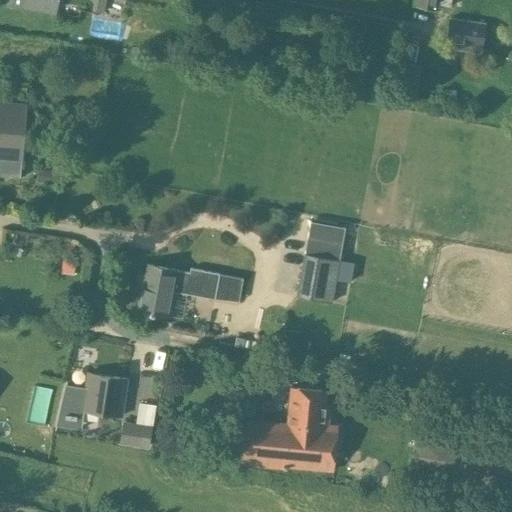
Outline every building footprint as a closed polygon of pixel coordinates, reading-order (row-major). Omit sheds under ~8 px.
[(5,0),(5,5),(54,14),(56,0),(5,0)] [(94,0),(93,9),(105,11),(107,0),(94,0)] [(413,0),(412,4),(436,9),(437,5),(449,7),(450,0),(413,0)] [(485,23),(449,19),(446,42),(457,44),(456,49),(481,52),(485,23)] [(118,34),(119,23),(93,20),(92,31),(118,34)] [(415,99),(420,66),(399,64),(394,97),(415,99)] [(0,174),(19,176),(25,104),(0,102),(0,174)] [(37,155),(38,139),(28,139),(27,155),(37,155)] [(54,186),(56,174),(38,171),(36,183),(54,186)] [(310,221),(296,296),(331,302),(345,228),(310,221)] [(139,295),(136,311),(167,317),(171,292),(214,299),(215,298),(219,273),(191,268),(190,273),(147,265),(142,295),(139,295)] [(65,384),(57,417),(76,420),(77,409),(81,410),(122,416),(127,379),(87,373),(84,387),(65,384)] [(27,420),(43,425),(55,393),(38,387),(27,420)] [(325,390),(290,387),(286,424),(244,420),(240,464),(285,468),(285,465),(333,469),(337,426),(326,425),(328,405),(324,404),(325,390)] [(152,425),(123,421),(120,443),(148,448),(152,425)] [(511,452),(416,434),(408,475),(511,494),(511,452)]
